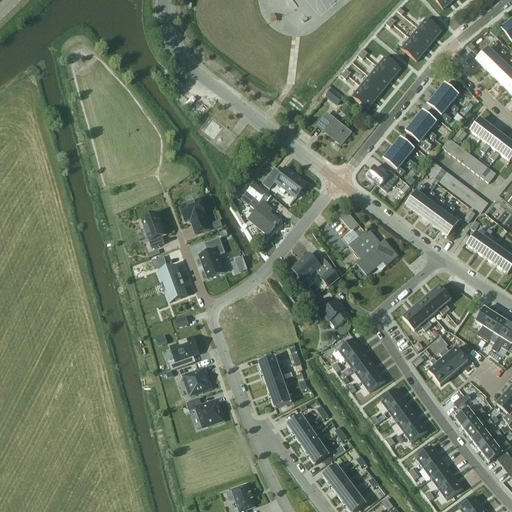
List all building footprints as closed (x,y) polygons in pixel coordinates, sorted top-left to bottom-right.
[(451,0),(434,0),(443,11),(453,2),(451,0)] [(426,20),(418,30),(433,43),(442,32),(426,20)] [(511,22),(501,31),(511,43),(511,22)] [(418,30),(409,40),(425,53),(433,43),(418,30)] [(409,40),(401,50),(416,63),(425,53),(409,40)] [(488,50),(491,53),(498,46),(494,42),(487,49),(488,50)] [(471,44),(465,50),(470,55),(476,48),(471,44)] [(496,58),(491,53),(488,50),(476,62),(486,72),(498,59),(496,58)] [(498,59),(500,61),(507,54),(503,51),(496,58),(498,59)] [(477,61),(480,58),(474,52),(471,55),(477,61)] [(385,58),(377,68),(392,81),(401,70),(385,58)] [(505,67),(500,61),(498,59),(486,72),(495,80),(507,68),(505,67)] [(377,68),(369,78),(384,91),(392,81),(377,68)] [(511,73),(509,70),(507,68),(495,80),(504,89),(511,80),(511,73)] [(369,78),(360,88),(376,101),(384,91),(369,78)] [(445,86),(437,96),(450,107),(452,105),(458,97),(445,86)] [(360,88),(352,98),(367,111),(376,101),(360,88)] [(332,90),(325,98),(337,107),(344,99),(332,90)] [(437,96),(428,106),(441,117),(442,117),(444,114),(449,108),(450,107),(437,96)] [(345,105),(339,112),(346,117),(352,110),(345,105)] [(450,107),(449,108),(456,115),(460,111),(452,105),(450,107)] [(423,113),(415,123),(428,134),(430,132),(436,124),(423,113)] [(441,117),(441,118),(449,124),(452,120),(444,114),(442,117),(441,117)] [(326,135),(340,146),(350,134),(326,115),(318,125),(328,133),(326,135)] [(480,120),(471,133),(481,141),(490,128),(480,120)] [(415,123),(406,134),(419,144),(422,141),(427,135),(428,134),(415,123)] [(490,128),(481,141),(487,145),(490,148),(500,135),(490,128)] [(467,135),(460,130),(453,140),(459,145),(467,135)] [(428,134),(427,135),(434,142),(437,138),(430,132),(428,134)] [(500,135),(490,148),(496,153),(500,155),(510,143),(500,135)] [(401,140),(392,150),(406,161),(407,159),(414,151),(401,140)] [(446,153),(453,143),(449,140),(441,149),(446,153)] [(419,144),(419,145),(426,151),(430,148),(422,141),(419,144)] [(450,156),(458,147),(453,143),(446,153),(450,156)] [(511,144),(510,143),(500,155),(510,163),(511,160),(511,144)] [(487,145),(481,152),(485,155),(490,148),(487,145)] [(455,160),(462,150),(458,147),(450,156),(455,160)] [(392,150),(384,161),(397,171),(397,172),(400,169),(404,163),(406,161),(392,150)] [(460,163),(467,154),(462,150),(455,160),(460,163)] [(496,153),(491,160),(494,162),(500,155),(496,153)] [(465,167),(472,157),(467,154),(460,163),(465,167)] [(469,170),(477,161),(472,157),(465,167),(469,170)] [(406,161),(404,163),(412,169),(415,165),(407,159),(406,161)] [(474,174),(481,164),(477,161),(469,170),(474,174)] [(428,175),(436,165),(431,162),(424,172),(428,175)] [(479,177),(486,168),(481,164),(474,174),(479,177)] [(433,179),(441,169),(436,165),(428,175),(433,179)] [(306,185),(284,168),(278,176),(272,171),(261,184),(269,190),(274,183),(282,189),(286,192),(295,199),(306,185)] [(388,187),(396,178),(389,172),(385,177),(374,168),(365,178),(379,189),(386,193),(390,188),(388,187)] [(483,181),(491,171),(486,168),(479,177),(483,181)] [(397,171),(396,172),(402,177),(406,174),(400,169),(397,172),(397,171)] [(438,182),(445,172),(441,169),(433,179),(438,182)] [(491,171),(483,181),(488,185),(495,175),(491,171)] [(442,186),(450,176),(445,172),(438,182),(442,186)] [(447,189),(455,179),(450,176),(442,186),(447,189)] [(410,178),(406,183),(411,187),(416,182),(410,178)] [(452,193),(459,183),(455,179),(447,189),(452,193)] [(456,196),(464,187),(459,183),(452,193),(456,196)] [(410,189),(403,184),(398,190),(404,196),(410,189)] [(247,194),(241,201),(249,208),(250,207),(254,210),(250,217),(246,221),(256,228),(267,237),(280,221),(269,213),(271,210),(265,205),(270,197),(254,185),(247,194)] [(416,194),(407,207),(417,215),(427,202),(426,200),(420,196),(426,188),(421,185),(416,193),(416,194)] [(461,200),(468,190),(464,187),(456,196),(461,200)] [(465,204),(473,194),(468,190),(461,200),(465,204)] [(427,202),(417,215),(427,223),(437,209),(436,208),(430,203),(435,195),(431,192),(426,200),(427,202)] [(470,207),(478,197),(473,194),(465,204),(470,207)] [(475,211),(482,201),(478,197),(470,207),(475,211)] [(243,204),(237,200),(233,205),(237,211),(243,204)] [(437,209),(427,223),(437,230),(447,216),(446,215),(440,211),(445,203),(441,200),(436,208),(437,209)] [(196,236),(210,231),(204,216),(206,216),(200,201),(180,208),(185,223),(191,221),(196,236)] [(482,201),(475,211),(479,214),(487,204),(482,201)] [(447,216),(437,230),(448,238),(458,224),(450,218),(455,210),(451,207),(446,215),(447,216)] [(343,208),(336,214),(352,233),(359,227),(343,208)] [(475,215),(470,212),(464,221),(469,224),(475,215)] [(165,236),(157,215),(143,220),(146,229),(144,229),(147,237),(149,236),(151,241),(149,242),(152,250),(165,245),(162,238),(165,236)] [(480,225),(475,222),(470,230),(474,233),(480,225)] [(379,244),(368,231),(348,247),(360,260),(355,264),(366,277),(382,264),(385,267),(397,258),(383,241),(379,244)] [(486,234),(483,238),(487,241),(492,233),(488,231),(486,234)] [(476,234),(467,247),(477,254),(487,241),(483,238),(477,234),(476,234)] [(208,254),(199,257),(208,280),(224,274),(218,257),(225,255),(219,240),(205,245),(208,254)] [(487,241),(477,254),(487,261),(497,248),(487,241)] [(497,248),(487,261),(497,268),(507,255),(497,248)] [(315,271),(321,279),(328,288),(339,279),(332,270),(324,260),(318,265),(309,255),(292,269),(302,282),(315,271)] [(511,258),(507,255),(497,268),(508,276),(511,269),(511,258)] [(163,259),(156,262),(159,269),(166,266),(163,259)] [(185,297),(175,267),(157,273),(160,283),(162,283),(166,293),(164,293),(167,304),(185,297)] [(431,295),(430,296),(446,314),(450,311),(446,306),(452,301),(440,288),(431,295)] [(430,296),(421,304),(433,317),(439,312),(443,317),(446,314),(430,296)] [(338,300),(333,304),(328,298),(316,307),(320,314),(318,316),(325,326),(330,322),(335,329),(351,318),(338,300)] [(421,304),(412,311),(428,330),(432,327),(428,322),(433,317),(421,304)] [(485,310),(476,324),(483,328),(477,337),(482,340),(483,340),(488,332),(497,317),(485,310)] [(411,313),(403,320),(415,333),(421,328),(425,333),(428,330),(412,311),(411,313)] [(483,340),(482,340),(488,344),(489,342),(495,345),(508,325),(497,317),(488,332),(483,340)] [(495,345),(491,351),(497,355),(501,349),(508,353),(511,346),(511,345),(511,327),(508,325),(495,345)] [(339,340),(334,333),(326,339),(331,346),(339,340)] [(441,339),(435,344),(443,352),(449,347),(441,339)] [(179,347),(171,350),(175,361),(168,364),(171,372),(187,366),(185,360),(198,355),(196,347),(196,345),(195,342),(193,341),(193,340),(188,341),(187,340),(177,343),(179,347)] [(355,340),(338,352),(344,360),(346,362),(362,351),(355,340)] [(443,352),(435,344),(432,347),(436,352),(439,355),(443,352)] [(446,349),(443,352),(459,371),(468,363),(456,349),(450,354),(446,349)] [(362,351),(346,362),(353,372),(354,373),(370,361),(362,351)] [(443,360),(438,365),(450,379),(459,371),(443,352),(439,355),(443,360)] [(492,353),(489,357),(499,364),(501,360),(492,353)] [(260,374),(261,376),(279,370),(275,358),(259,364),(262,374),(260,374)] [(434,368),(428,373),(440,387),(446,382),(450,379),(438,365),(434,360),(430,363),(434,368)] [(370,361),(354,373),(361,384),(378,372),(370,361)] [(196,365),(178,372),(181,381),(184,380),(190,397),(211,390),(204,371),(198,373),(196,365)] [(285,369),(280,371),(283,381),(289,379),(285,369)] [(280,371),(279,370),(261,376),(262,379),(263,378),(267,387),(283,381),(280,371)] [(378,372),(361,384),(369,394),(385,383),(378,372)] [(287,393),(283,381),(267,387),(270,396),(268,397),(269,399),(287,393)] [(397,390),(380,402),(388,413),(405,401),(404,400),(397,390)] [(292,404),(287,393),(269,399),(270,402),(272,401),(275,410),(292,404)] [(458,410),(454,413),(458,418),(455,420),(464,432),(482,418),(485,415),(486,415),(482,410),(479,412),(473,416),(465,405),(470,401),(471,400),(468,396),(454,406),(455,406),(458,410)] [(511,400),(506,396),(497,406),(507,416),(510,418),(511,415),(511,400)] [(198,401),(186,405),(188,413),(197,410),(204,428),(213,425),(214,427),(223,423),(216,403),(201,408),(198,401)] [(405,401),(388,413),(396,423),(398,422),(412,412),(405,401)] [(321,408),(316,411),(321,418),(326,415),(325,413),(321,408)] [(398,422),(396,423),(403,434),(420,422),(412,412),(398,422)] [(291,436),(292,438),(309,427),(301,416),(287,426),(293,435),(291,436)] [(482,418),(464,432),(472,442),(472,443),(489,430),(494,426),(490,421),(486,424),(482,418)] [(495,418),(490,421),(494,426),(496,424),(499,422),(495,418)] [(420,422),(403,434),(411,445),(428,433),(421,423),(420,422)] [(316,437),(309,427),(292,438),(294,440),(295,439),(301,447),(316,437)] [(339,430),(335,433),(338,438),(343,435),(339,430)] [(489,430),(472,443),(477,448),(481,453),(481,454),(498,441),(502,437),(498,432),(493,435),(489,430)] [(343,435),(338,438),(342,443),(347,440),(343,435)] [(322,446),(316,437),(301,447),(307,455),(305,456),(306,458),(322,446)] [(498,441),(481,454),(489,465),(496,460),(500,464),(510,457),(506,452),(511,448),(506,443),(502,446),(498,441)] [(315,467),(329,457),(322,446),(306,458),(308,460),(309,459),(315,467)] [(432,447),(416,459),(423,469),(423,470),(440,458),(432,447)] [(511,459),(510,457),(500,464),(506,473),(511,468),(511,459)] [(440,458),(423,470),(429,477),(431,481),(447,469),(440,458)] [(328,488),(344,476),(337,466),(323,477),(329,485),(327,486),(328,488)] [(447,469),(431,481),(432,482),(439,491),(455,479),(447,469)] [(337,496),(351,486),(344,476),(328,488),(330,490),(331,489),(337,496)] [(455,479),(439,491),(440,493),(446,501),(447,502),(463,490),(455,479)] [(249,493),(247,486),(232,491),(239,511),(246,511),(247,511),(255,509),(252,500),(253,500),(251,494),(250,494),(249,493)] [(343,507),(359,495),(351,486),(337,496),(343,504),(342,505),(343,507)] [(349,511),(357,511),(366,505),(359,495),(343,507),(345,509),(346,508),(349,511)] [(475,498),(459,509),(460,511),(478,511),(483,508),(475,498)]
